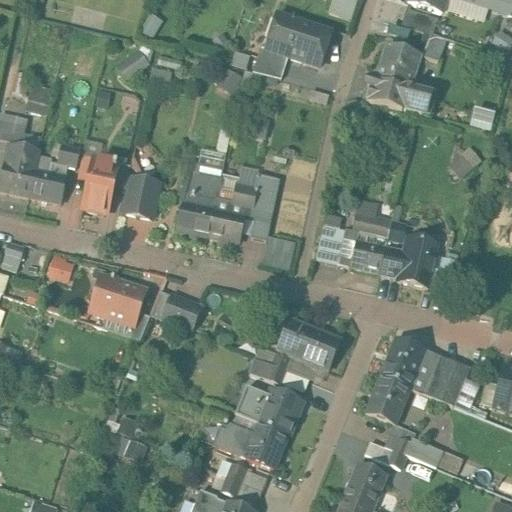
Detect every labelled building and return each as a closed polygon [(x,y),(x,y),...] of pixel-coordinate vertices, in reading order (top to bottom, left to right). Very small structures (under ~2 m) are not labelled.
[(511,0),(411,0),(409,8),(439,17),(444,0),(445,0),(511,21),(511,0)] [(437,22),(408,13),(402,30),(432,39),(437,22)] [(154,36),(161,22),(148,15),(141,29),(154,36)] [(330,36),(282,20),(270,54),(287,60),(318,70),(330,36)] [(421,57),(436,65),(445,47),(430,39),(421,57)] [(418,59),(388,49),(377,84),(375,89),(405,98),(407,92),(418,59)] [(125,82),(149,66),(139,51),(115,67),(125,82)] [(270,54),(261,51),(253,75),(280,83),(287,60),(270,54)] [(244,70),(247,57),(233,54),(230,67),(244,70)] [(26,78),(16,75),(12,95),(22,97),(26,78)] [(427,97),(407,92),(405,98),(375,89),(377,84),(372,82),(370,79),(365,83),(364,89),(366,92),(368,93),(365,105),(401,114),(402,113),(421,118),(427,97)] [(51,91),(33,87),(31,97),(31,96),(27,112),(45,117),(49,101),(51,91)] [(461,112),(440,106),(436,123),(457,129),(461,112)] [(488,130),(492,115),(472,110),(468,126),(488,130)] [(24,124),(2,119),(0,126),(0,141),(19,146),(24,124)] [(61,147),(54,146),(51,157),(58,159),(61,147)] [(80,152),(61,147),(58,159),(56,166),(56,168),(67,170),(75,172),(80,152)] [(38,156),(9,150),(0,188),(0,194),(29,200),(38,159),(38,156)] [(471,170),(460,158),(451,166),(462,178),(471,170)] [(56,166),(50,165),(51,162),(38,159),(29,200),(59,207),(67,170),(56,168),(56,166)] [(93,161),(82,159),(77,182),(88,184),(93,161)] [(117,166),(93,161),(88,184),(82,212),(106,217),(113,186),(117,166)] [(220,183),(196,178),(198,168),(185,165),(178,197),(184,199),(177,234),(188,236),(189,236),(189,240),(194,241),(195,241),(196,238),(197,238),(207,240),(215,204),(216,204),(220,183)] [(117,166),(113,186),(124,189),(129,170),(125,169),(125,168),(117,166)] [(216,204),(215,204),(207,240),(219,242),(218,249),(226,250),(227,244),(237,246),(242,222),(254,225),(257,212),(271,215),(278,183),(257,178),(254,194),(237,190),(233,207),(216,204)] [(159,187),(131,181),(123,217),(151,223),(159,187)] [(390,224),(370,218),(372,207),(358,204),(351,234),(357,236),(349,271),(379,278),(385,250),(387,244),(391,224),(390,224)] [(271,215),(257,212),(254,225),(251,240),(265,244),(266,238),(271,215)] [(402,226),(391,224),(387,244),(398,246),(402,226)] [(344,233),(322,228),(315,263),(337,268),(344,233)] [(293,244),(266,238),(265,244),(261,263),(260,266),(287,272),(293,244)] [(406,241),(403,254),(385,250),(379,278),(379,279),(397,282),(396,284),(427,291),(437,248),(406,241)] [(3,257),(1,257),(0,258),(0,270),(16,275),(20,263),(22,264),(25,253),(23,252),(24,251),(7,246),(3,257)] [(64,267),(53,263),(49,278),(60,281),(64,267)] [(144,295),(117,286),(114,281),(110,280),(106,282),(108,275),(95,271),(93,277),(96,282),(101,283),(91,315),(106,320),(102,331),(129,340),(137,316),(144,295)] [(453,278),(440,274),(438,284),(450,287),(453,278)] [(171,299),(160,295),(150,320),(161,324),(171,299)] [(200,311),(171,299),(161,324),(190,336),(200,311)] [(149,320),(137,316),(129,340),(140,344),(149,320)] [(339,344),(300,329),(290,325),(278,353),(288,358),(288,359),(291,360),(324,373),(326,374),(339,344)] [(424,354),(395,343),(380,380),(409,392),(424,354)] [(468,372),(424,354),(409,392),(410,392),(409,393),(422,397),(453,409),(463,384),(468,372)] [(290,362),(276,357),(271,369),(272,369),(285,374),(290,362)] [(324,373),(291,360),(290,362),(285,374),(303,381),(318,387),(324,373)] [(285,374),(272,369),(266,382),(280,387),(285,374)] [(511,371),(504,369),(493,410),(511,415),(511,371)] [(303,381),(285,374),(280,387),(298,394),(303,381)] [(409,392),(380,380),(365,417),(393,428),(395,429),(409,393),(410,392),(409,392)] [(478,390),(463,384),(453,409),(468,415),(478,390)] [(300,406),(272,395),(258,428),(287,440),(300,406)] [(134,424),(122,420),(117,435),(128,439),(134,424)] [(287,440),(258,428),(254,439),(224,426),(215,449),(245,461),(245,462),(273,473),(287,440)] [(415,437),(395,429),(393,428),(384,451),(392,454),(404,459),(404,458),(425,466),(432,450),(413,442),(415,437)] [(131,445),(125,460),(138,465),(145,450),(131,445)] [(384,451),(369,445),(364,458),(387,467),(392,454),(384,451)] [(442,455),(432,450),(425,466),(435,471),(442,455)] [(422,467),(405,460),(405,459),(404,459),(392,454),(387,467),(400,473),(400,472),(417,479),(422,467)] [(245,473),(232,467),(227,481),(240,486),(245,473)] [(384,482),(356,470),(343,504),(363,511),(389,511),(399,488),(384,482)] [(266,482),(245,473),(240,486),(261,494),(266,482)] [(240,486),(227,481),(221,494),(234,500),(235,499),(240,486)] [(261,494),(240,486),(235,499),(256,507),(261,494)] [(240,511),(217,503),(216,500),(200,494),(192,511),(240,511)]
